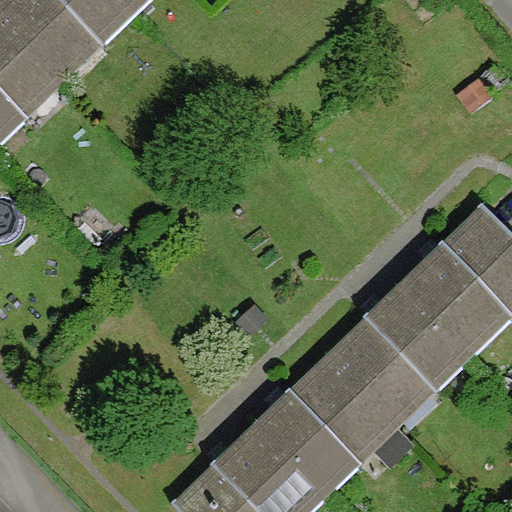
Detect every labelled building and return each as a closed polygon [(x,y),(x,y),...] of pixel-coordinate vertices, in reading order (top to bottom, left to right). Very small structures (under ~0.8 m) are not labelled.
[(6,0),(0,6),(0,15),(54,72),(90,37),(103,51),(136,20),(117,0),(6,0)] [(117,0),(136,20),(157,0),(117,0)] [(0,153),(30,123),(16,109),(54,72),(0,15),(0,153)] [(400,289),(471,365),(511,326),(511,314),(503,306),(511,297),(511,236),(485,208),(400,289)] [(330,356),(388,417),(424,383),(438,397),(471,365),(400,289),(330,356)] [(259,425),(333,500),(365,468),(350,454),(388,417),(330,356),(259,425)] [(319,511),(333,500),(259,425),(215,467),(174,506),(179,511),(319,511)]
